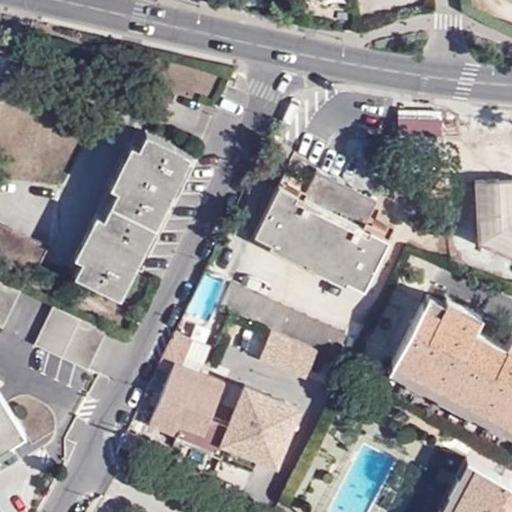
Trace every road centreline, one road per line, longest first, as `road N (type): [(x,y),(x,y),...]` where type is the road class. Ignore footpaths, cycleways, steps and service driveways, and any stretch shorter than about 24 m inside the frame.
road 1 (residential): [(285,50),(67,511)]
road 2 (secondary): [(285,50),(73,0)]
road 3 (secondary): [(446,77),(285,50)]
